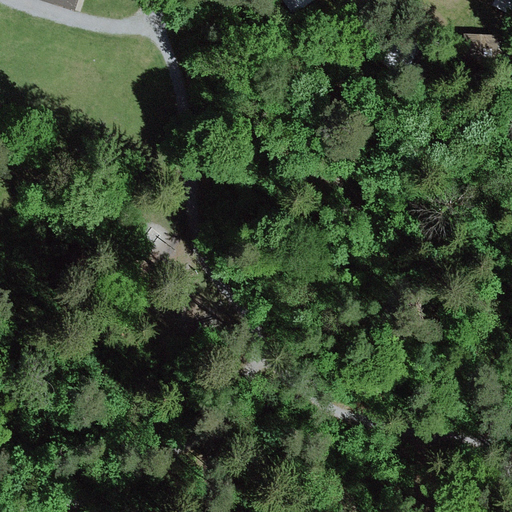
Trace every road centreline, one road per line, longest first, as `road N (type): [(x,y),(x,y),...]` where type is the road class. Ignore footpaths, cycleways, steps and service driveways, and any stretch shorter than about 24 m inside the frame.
road 1 (track): [(156,0),(233,292),(246,331),(274,371),(364,421),(511,443)]
road 2 (track): [(0,1),(159,30)]
